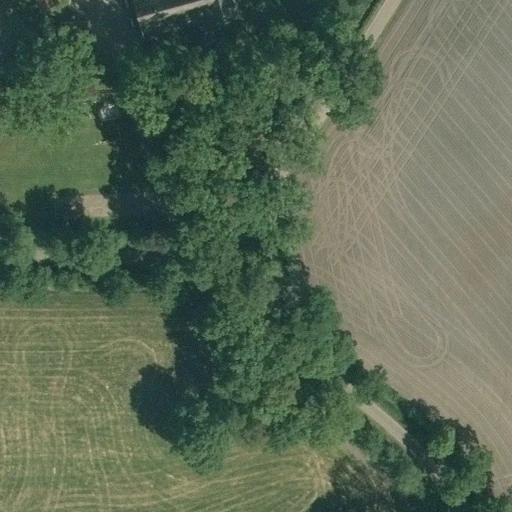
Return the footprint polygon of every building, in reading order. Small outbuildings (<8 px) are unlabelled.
[(35,0),(40,9),(57,1),(56,0),(35,0)] [(209,20),(236,12),(232,0),(132,0),(143,34),(208,16),(209,20)] [(65,96),(96,94),(90,18),(59,20),(65,96)] [(145,116),(161,112),(155,88),(138,93),(145,116)] [(258,370),(267,360),(259,353),(250,364),(258,370)]
